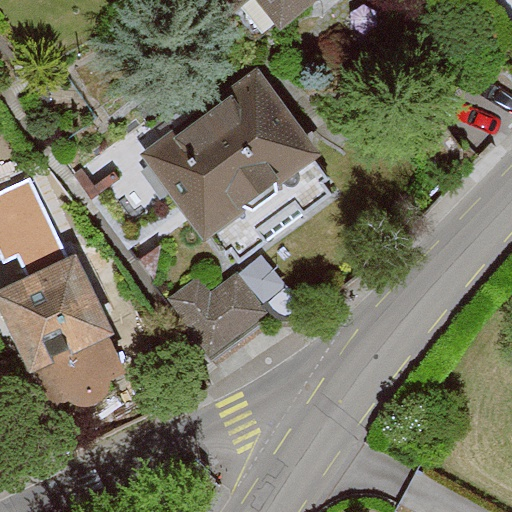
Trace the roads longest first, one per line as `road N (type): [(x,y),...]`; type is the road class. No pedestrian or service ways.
road 1 (tertiary): [(371,362),(36,511)]
road 2 (primary): [(511,198),(371,362)]
road 3 (primary): [(371,362),(267,511)]
